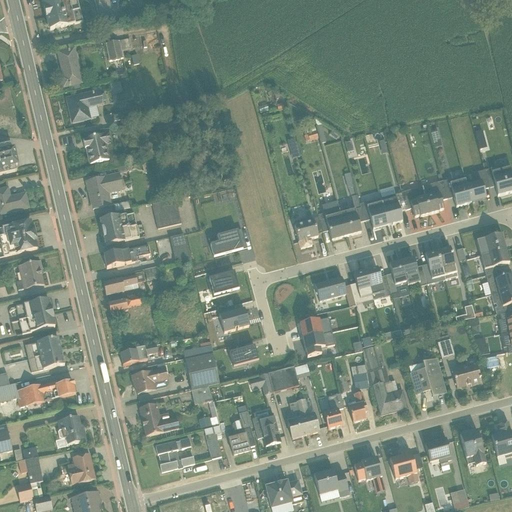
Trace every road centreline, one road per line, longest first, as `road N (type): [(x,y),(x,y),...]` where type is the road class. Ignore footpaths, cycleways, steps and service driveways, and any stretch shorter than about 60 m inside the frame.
road 1 (primary): [(131,509),(16,26)]
road 2 (residential): [(131,509),(511,404)]
road 3 (residential): [(272,350),(263,282),(494,218),(511,223)]
